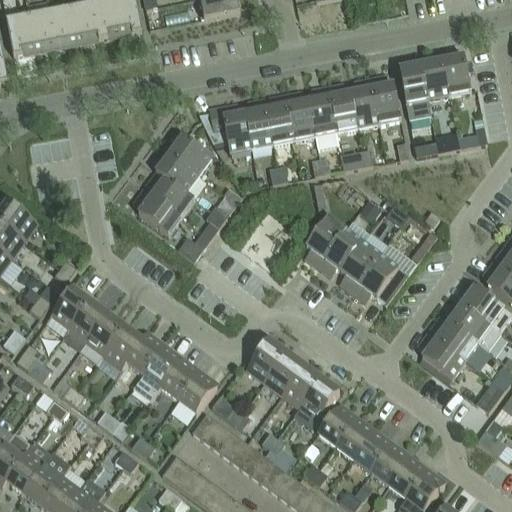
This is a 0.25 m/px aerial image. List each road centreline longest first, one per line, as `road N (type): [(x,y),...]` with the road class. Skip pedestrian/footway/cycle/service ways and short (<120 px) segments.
road 1 (residential): [(285,308),(237,366),(96,255),(72,104)]
road 2 (residential): [(369,373),(503,165),(509,147),(495,20)]
road 3 (residential): [(287,58),(72,104)]
road 4 (residential): [(495,20),(287,58)]
road 5 (residential): [(511,504),(484,487),(369,373)]
